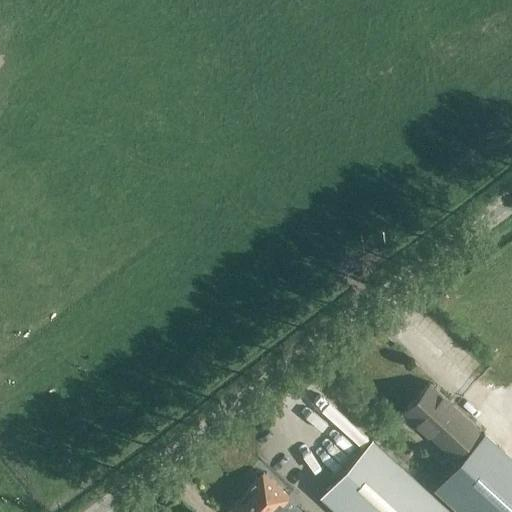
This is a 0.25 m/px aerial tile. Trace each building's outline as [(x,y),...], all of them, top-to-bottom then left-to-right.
[(407,413),(401,420),(411,429),(417,422),(455,457),(481,430),(475,425),(429,383),(404,410),(407,413)] [(329,397),(323,402),(357,440),(363,434),(329,397)] [(511,511),(511,459),(483,433),(435,486),(463,511),(511,511)] [(454,511),(370,438),(321,494),(340,511),(454,511)] [(232,511),(306,511),(305,511),(293,511),(283,502),(289,497),(263,473),(229,509),(232,511)]
